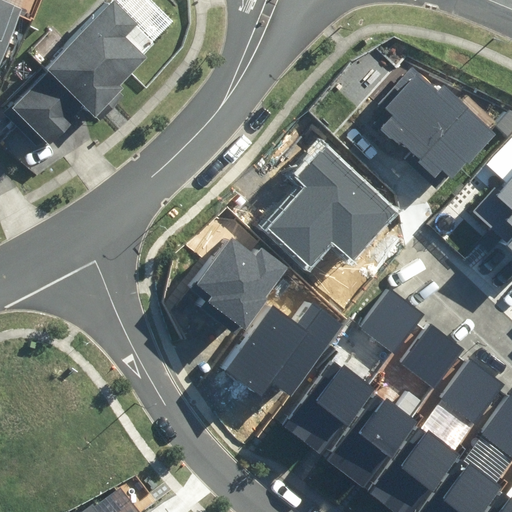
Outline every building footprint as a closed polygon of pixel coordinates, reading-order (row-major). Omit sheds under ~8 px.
[(0,0),(0,57),(17,7),(0,0)] [(135,25),(111,1),(7,106),(45,143),(79,108),(91,119),(122,88),(119,85),(146,58),(124,36),(135,25)] [(399,143),(435,178),(443,170),(453,179),(497,134),(445,85),(438,92),(411,66),(378,100),(394,116),(381,129),(397,145),(399,143)] [(496,125),(509,137),(511,133),(511,111),(509,110),(496,125)] [(511,139),(488,163),(503,178),(474,207),(508,242),(507,244),(511,248),(511,139)] [(269,228),(311,268),(334,244),(352,261),(396,214),(323,145),(294,176),(307,189),(269,228)] [(242,326),(243,327),(290,267),(262,245),(254,256),(231,238),(191,288),(205,299),(200,305),(236,333),(242,326)] [(388,350),(419,312),(388,286),(356,324),(388,350)] [(271,383),(292,397),(343,325),(314,304),(300,324),(272,304),(226,370),(262,396),(271,383)] [(433,384),(461,346),(425,319),(397,357),(433,384)] [(369,384),(332,356),(287,416),(324,444),(369,384)] [(502,382),(470,356),(437,395),(470,422),(502,382)] [(414,417),(384,391),(353,426),(384,452),(414,417)] [(511,454),(511,394),(508,392),(477,431),(510,457),(511,454)] [(407,511),(455,450),(415,420),(358,495),(379,511),(407,511)] [(477,511),(498,485),(457,454),(413,511),(477,511)] [(511,511),(511,495),(499,486),(479,511),(511,511)]
